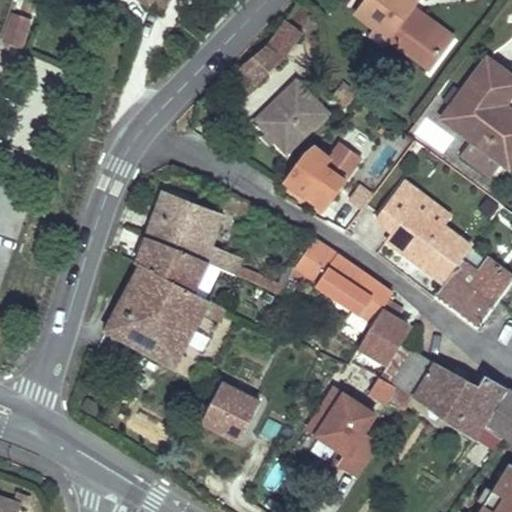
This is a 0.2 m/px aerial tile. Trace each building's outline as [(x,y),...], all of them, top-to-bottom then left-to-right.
[(445,44),(426,28),(405,12),(411,5),(414,0),(365,0),(356,13),(428,67),(445,44)] [(426,28),(445,44),(451,35),(411,5),(405,12),(426,28)] [(1,41),(24,45),(29,15),(6,11),(1,41)] [(238,69),(246,77),(254,84),(284,54),(298,34),(283,22),(266,43),(238,69)] [(511,106),(502,99),(504,97),(506,95),(509,96),(511,92),(511,74),(488,57),(444,115),(508,164),(511,159),(511,106)] [(293,79),(253,120),(264,131),(273,140),(285,152),(325,110),(293,79)] [(264,131),(260,136),(269,145),(273,140),(264,131)] [(324,155),(321,159),(318,164),(304,154),(285,181),(323,206),(346,173),(324,155)] [(452,214),(403,177),(371,220),(388,232),(382,241),(441,286),(461,258),(472,244),(445,224),(452,214)] [(210,209),(164,191),(146,237),(204,262),(232,274),(239,257),(209,244),(221,211),(211,208),(210,209)] [(198,276),(204,262),(146,237),(135,263),(140,266),(171,280),(191,291),(198,276)] [(294,266),(372,321),(375,317),(390,293),(313,238),(294,266)] [(497,299),(511,279),(511,273),(486,255),(476,268),(461,258),(441,286),(434,295),(476,326),(497,299)] [(106,327),(135,343),(171,280),(140,266),(106,327)] [(276,288),(279,282),(282,276),(272,271),(266,284),(276,288)] [(171,280),(135,343),(172,364),(200,311),(217,319),(223,308),(191,291),(171,280)] [(375,317),(372,321),(347,360),(373,372),(399,331),(375,317)] [(392,382),(412,393),(432,361),(413,350),(392,382)] [(432,361),(412,393),(475,436),(487,420),(506,387),(487,375),(478,388),(432,361)] [(341,460),(360,472),(382,438),(365,427),(378,406),(338,380),(312,421),(350,446),(341,460)] [(219,383),(200,420),(239,440),(258,403),(219,383)] [(487,420),(500,430),(511,438),(511,390),(506,387),(487,420)] [(270,445),(285,416),(269,408),(254,437),(270,445)] [(511,511),(511,468),(507,465),(477,511),(511,511)] [(0,511),(20,511),(21,509),(0,501),(0,511)]
